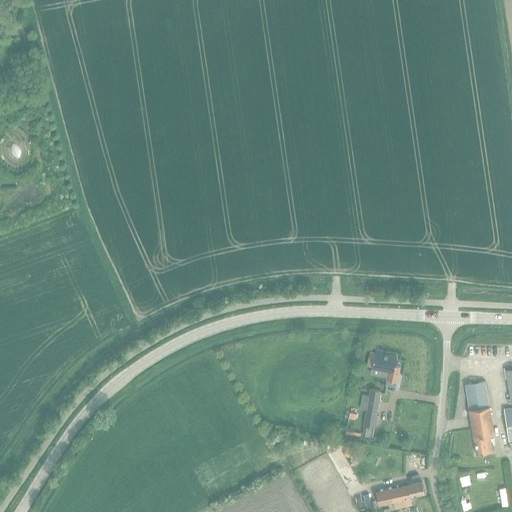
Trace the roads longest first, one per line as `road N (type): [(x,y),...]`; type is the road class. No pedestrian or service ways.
road 1 (tertiary): [(448,316),(288,311),(197,333),(109,390),(21,511)]
road 2 (unclassified): [(441,511),(433,476),(448,316)]
